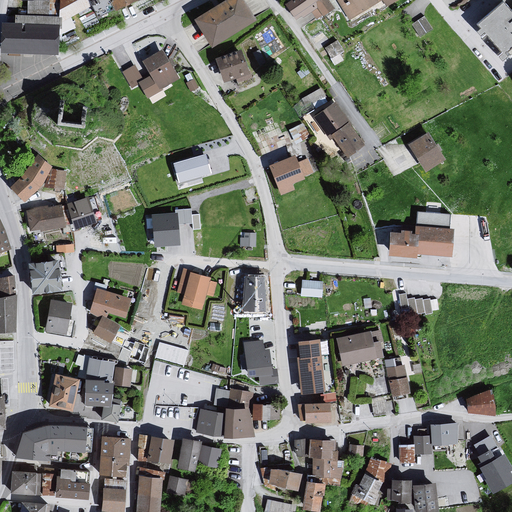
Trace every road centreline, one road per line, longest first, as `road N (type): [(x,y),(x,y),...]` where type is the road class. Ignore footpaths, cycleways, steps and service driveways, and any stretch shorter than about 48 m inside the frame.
road 1 (residential): [(167,11),(256,165),(276,264)]
road 2 (residential): [(26,414),(207,439),(293,434)]
road 3 (residential): [(511,280),(276,264)]
road 4 (tertiary): [(26,414),(20,267),(0,195)]
road 5 (residential): [(511,417),(435,415),(293,434)]
road 6 (residential): [(276,264),(293,434)]
